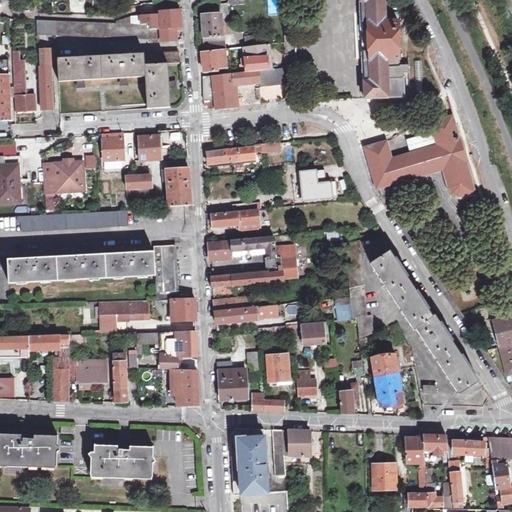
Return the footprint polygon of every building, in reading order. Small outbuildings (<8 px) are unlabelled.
[(276,0),(266,0),(268,15),(277,14),(276,0)] [(386,21),(386,13),(385,1),(392,1),(391,0),(360,0),(364,98),(404,96),(404,93),(404,76),(403,66),(401,66),(399,21),(386,21)] [(158,11),(159,16),(159,26),(159,30),(160,42),(177,40),(176,28),(182,27),(181,23),(180,10),(158,11)] [(202,15),(205,51),(225,49),(221,13),(202,15)] [(399,13),(386,13),(386,21),(399,21),(399,13)] [(159,26),(159,16),(139,17),(140,23),(146,23),(146,24),(148,24),(148,27),(159,26)] [(146,24),(140,25),(140,23),(139,17),(130,18),(131,24),(38,20),(38,34),(153,39),(155,42),(160,42),(159,30),(147,30),(148,27),(148,24),(146,24)] [(246,72),(273,69),(269,34),(245,37),(246,47),(244,47),(245,57),(242,58),(243,64),(246,64),(246,72)] [(42,110),(53,110),(52,48),(41,48),(42,110)] [(229,48),(225,49),(205,51),(202,51),(202,61),(203,72),(218,71),(218,69),(226,68),(225,59),(231,58),(229,48)] [(59,81),(146,77),(147,109),(171,107),(170,84),(169,64),(181,63),(180,52),(58,58),(59,81)] [(0,120),(10,120),(9,58),(0,58),(0,120)] [(21,62),(14,62),(15,111),(35,110),(35,96),(27,96),(26,71),(23,71),(23,62),(21,62)] [(287,68),(273,69),(246,72),(204,77),(204,85),(205,100),(216,100),(217,108),(242,106),(241,97),(237,98),(236,85),(261,83),(261,87),(285,84),(284,77),(287,77),(287,68)] [(0,120),(0,132),(11,133),(10,120),(0,120)] [(449,189),(449,190),(450,191),(451,192),(453,194),(455,196),(458,197),(461,197),(462,197),(465,197),(476,195),(455,121),(439,125),(442,133),(435,135),(437,144),(392,157),(387,139),(365,147),(377,188),(442,169),(448,186),(449,189)] [(123,133),(102,135),(104,161),(110,161),(111,167),(123,166),(122,160),(125,160),(123,133)] [(139,137),(141,161),(162,160),(160,135),(139,137)] [(262,145),(262,154),(280,153),(279,143),(262,145)] [(208,164),(256,159),(255,146),(252,146),(230,150),(207,152),(208,164)] [(0,165),(18,164),(21,164),(20,157),(0,157),(0,165)] [(56,176),(45,176),(46,193),(57,192),(56,187),(64,187),(64,192),(85,191),(83,162),(73,163),(73,165),(66,165),(66,163),(55,164),(56,176)] [(0,203),(20,202),(18,164),(0,165),(0,203)] [(168,169),(168,181),(169,188),(166,188),(166,192),(169,192),(169,207),(191,207),(191,194),(189,168),(168,169)] [(301,173),(304,200),(333,198),(332,191),(337,190),(336,181),(326,182),(325,171),(301,173)] [(152,174),(150,174),(130,175),(128,175),(128,189),(153,188),(152,174)] [(154,200),(153,188),(128,189),(129,201),(154,200)] [(262,208),(262,202),(233,204),(234,211),(262,208)] [(17,216),(17,222),(21,222),(21,231),(129,225),(128,211),(17,216)] [(213,215),(214,227),(219,227),(219,230),(230,229),(230,226),(240,225),(240,229),(260,228),(258,212),(213,215)] [(210,261),(232,259),(231,253),(268,250),(269,260),(267,260),(268,270),(269,270),(269,273),(222,277),(221,273),(211,273),(211,289),(214,289),(214,295),(236,293),(235,287),(283,282),(283,279),(298,278),(296,258),(286,259),(285,248),(275,248),(274,237),(209,243),(210,261)] [(351,305),(352,320),(357,320),(361,354),(369,353),(367,336),(373,334),(372,316),(368,316),(361,241),(344,244),(348,276),(350,297),(351,305)] [(155,248),(156,276),(157,300),(175,300),(175,321),(196,320),(195,299),(177,300),(176,276),(175,247),(155,248)] [(478,381),(435,314),(432,316),(389,251),(370,263),(413,328),(416,327),(459,393),(478,381)] [(156,276),(155,252),(131,253),(82,256),(33,258),(8,259),(9,283),(156,276)] [(351,305),(350,297),(340,298),(341,306),(351,305)] [(268,310),(268,306),(258,307),(253,308),(252,298),(214,301),(216,323),(258,320),(258,311),(268,310)] [(143,301),(101,302),(102,321),(129,320),(129,319),(143,319),(143,301)] [(352,320),(351,305),(341,306),(341,313),(339,314),(339,321),(352,320)] [(296,306),(286,306),(286,315),(296,315),(296,306)] [(511,315),(493,320),(507,375),(511,374),(511,315)] [(302,325),(304,345),(326,343),(324,323),(302,325)] [(286,336),(285,326),(259,329),(260,338),(286,336)] [(293,326),(285,326),(286,336),(294,335),(293,326)] [(138,333),(138,344),(144,343),(157,343),(157,354),(161,354),(162,369),(178,370),(177,357),(197,356),(196,332),(188,332),(138,333)] [(31,335),(31,350),(60,350),(61,358),(55,358),(54,402),(71,403),(71,382),(95,382),(95,378),(108,378),(108,360),(78,360),(78,357),(70,357),(70,345),(86,345),(85,334),(69,334),(31,335)] [(0,348),(14,349),(14,357),(30,356),(30,347),(29,347),(28,335),(0,336),(0,348)] [(262,372),(261,352),(248,353),(249,366),(251,366),(252,372),(262,372)] [(116,402),(127,401),(126,353),(114,353),(116,402)] [(139,355),(129,355),(130,367),(139,367),(139,355)] [(268,382),(290,381),(287,355),(267,356),(268,382)] [(391,405),(403,403),(399,373),(396,355),(372,358),(379,406),(391,405)] [(221,400),(248,399),(247,369),(232,370),(231,361),(219,362),(220,399),(221,400)] [(362,361),(354,362),(356,378),(364,376),(362,361)] [(177,371),(177,377),(175,377),(176,387),(178,387),(178,405),(199,405),(198,371),(177,371)] [(308,371),(300,371),(301,380),(309,379),(308,371)] [(14,379),(0,378),(0,397),(14,397),(14,379)] [(300,395),(317,394),(316,379),(309,379),(301,380),(298,380),(300,395)] [(254,410),(265,411),(285,412),(284,401),(264,399),(263,391),(253,392),(254,410)] [(339,392),(342,414),(354,414),(352,391),(339,392)] [(242,495),(269,493),(267,470),(270,470),(269,464),(267,464),(264,429),(236,428),(231,435),(233,464),(234,496),(242,495)] [(275,477),(287,476),(286,460),(286,456),(311,456),(311,431),(272,430),(275,477)] [(0,462),(6,462),(6,466),(27,467),(28,463),(53,464),(54,435),(31,434),(31,437),(19,437),(19,434),(0,433),(0,462)] [(407,464),(425,464),(424,460),(435,460),(435,456),(443,456),(443,450),(448,450),(447,436),(436,436),(406,435),(407,452),(404,452),(405,455),(407,456),(407,464)] [(453,453),(467,453),(475,454),(483,454),(483,456),(486,456),(486,457),(491,458),(496,491),(501,489),(503,504),(511,502),(511,486),(511,487),(507,464),(498,464),(497,460),(511,459),(511,437),(489,437),(489,442),(490,447),(484,447),(484,442),(469,441),(453,441),(453,453)] [(113,447),(114,445),(92,444),(92,453),(89,453),(88,472),(101,473),(101,477),(121,478),(121,474),(149,475),(150,446),(125,445),(125,448),(113,447)] [(449,462),(451,484),(453,484),(454,508),(464,508),(460,461),(449,462)] [(373,489),(396,489),(395,464),(385,464),(385,467),(373,467),(373,489)] [(425,469),(426,485),(435,484),(434,468),(425,469)] [(410,507),(413,507),(428,507),(440,508),(444,508),(443,497),(436,498),(435,493),(435,484),(426,485),(426,488),(427,494),(410,494),(410,507)] [(453,508),(451,484),(445,485),(447,508),(453,508)]
